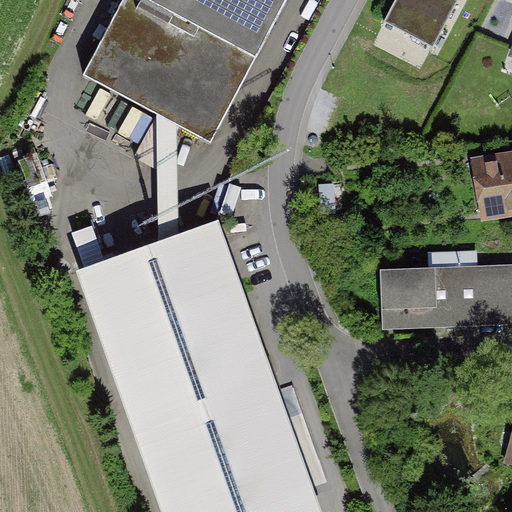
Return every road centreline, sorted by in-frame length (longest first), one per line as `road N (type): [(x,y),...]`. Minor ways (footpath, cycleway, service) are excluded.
road 1 (residential): [(349,0),(304,86),(285,203),(329,355)]
road 2 (track): [(104,511),(0,250)]
road 3 (residential): [(329,355),(511,348)]
road 4 (residential): [(329,355),(384,511)]
